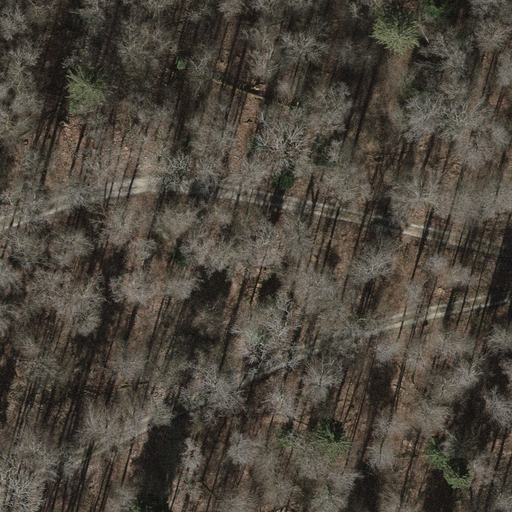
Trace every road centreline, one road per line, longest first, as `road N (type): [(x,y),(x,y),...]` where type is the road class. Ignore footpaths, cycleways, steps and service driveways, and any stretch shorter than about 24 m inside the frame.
road 1 (track): [(0,497),(266,368),(376,326),(511,294)]
road 2 (track): [(0,229),(74,204),(140,193),(208,194),(511,253)]
